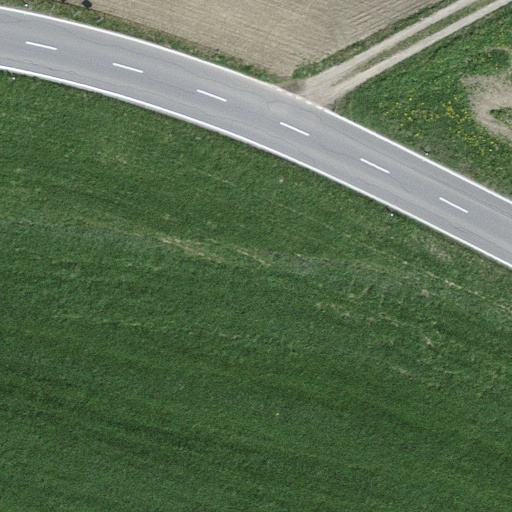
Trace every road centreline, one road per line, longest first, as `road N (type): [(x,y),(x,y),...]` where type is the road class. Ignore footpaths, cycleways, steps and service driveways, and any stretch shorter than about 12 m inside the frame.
road 1 (secondary): [(511,236),(214,97),(0,39)]
road 2 (track): [(485,0),(334,79),(299,133)]
